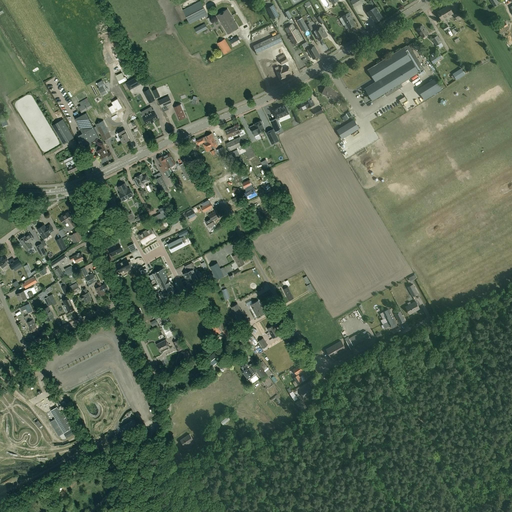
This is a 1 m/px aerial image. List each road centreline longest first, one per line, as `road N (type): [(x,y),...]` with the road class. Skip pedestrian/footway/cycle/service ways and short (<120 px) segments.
road 1 (residential): [(434,314),(321,376),(184,133)]
road 2 (tertiary): [(184,133),(293,84),(428,0)]
road 3 (track): [(185,454),(203,481),(212,481),(333,400)]
road 4 (residential): [(185,454),(161,422),(166,394),(120,299)]
road 5 (residential): [(0,294),(26,345),(120,299)]
road 6 (residential): [(99,175),(145,258),(162,249),(181,288)]
road 7 (track): [(321,376),(401,511)]
road 8 (residential): [(120,299),(70,189)]
